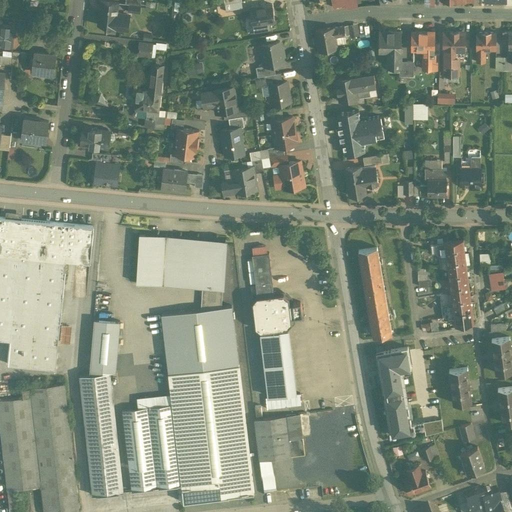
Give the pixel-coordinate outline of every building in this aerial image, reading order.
[(118,2),(101,0),(100,0),(98,21),(100,21),(99,23),(107,24),(108,24),(108,22),(116,23),(117,12),(118,2)] [(242,1),(224,4),(226,11),(243,8),(242,1)] [(139,5),(129,3),(128,5),(128,12),(138,13),(139,5)] [(272,3),(246,8),(247,13),(251,12),(254,31),(250,31),(250,32),(272,29),(271,22),(275,21),(272,3)] [(129,13),(117,12),(116,23),(108,22),(108,24),(107,24),(106,27),(128,29),(129,13)] [(15,24),(0,22),(0,40),(13,42),(15,24)] [(357,23),(349,24),(350,34),(351,36),(359,35),(357,23)] [(333,26),(315,29),(319,50),(337,47),(335,37),(350,34),(349,24),(348,24),(333,27),(333,26)] [(401,30),(379,30),(379,49),(389,49),(401,49),(401,30)] [(434,31),(412,30),(412,49),(412,48),(423,49),(423,68),(434,68),(434,44),(434,30),(434,31)] [(450,30),(450,31),(444,31),(444,49),(444,73),(458,73),(458,49),(464,49),(465,31),(459,31),(459,30),(450,30)] [(511,30),(502,31),(502,43),(508,42),(508,56),(508,60),(509,60),(508,69),(511,69),(511,30)] [(496,31),(476,31),(476,49),(476,61),(485,61),(485,49),(496,49),(496,31)] [(282,41),(262,44),(266,65),(285,62),(282,41)] [(152,43),(140,42),(138,54),(151,56),(152,43)] [(401,49),(389,49),(389,63),(399,63),(399,60),(401,60),(401,49)] [(20,51),(13,51),(11,65),(18,66),(20,51)] [(27,52),(20,51),(18,66),(25,67),(27,52)] [(56,54),(34,51),(32,71),(33,71),(33,70),(44,71),(44,72),(53,73),(56,54)] [(198,63),(190,63),(190,71),(198,71),(198,63)] [(18,66),(11,65),(10,79),(16,80),(18,66)] [(150,90),(137,89),(135,107),(138,107),(158,109),(162,66),(153,65),(150,90)] [(378,66),(365,68),(366,74),(373,73),(380,72),(378,66)] [(280,72),(265,75),(266,85),(271,84),(270,83),(282,81),(280,72)] [(354,76),(336,79),(339,100),(358,97),(356,88),(363,87),(362,86),(374,84),(375,85),(373,73),(366,74),(354,76)] [(282,81),(270,83),(271,84),(274,104),(291,101),(287,80),(282,81)] [(233,86),(213,90),(202,92),(202,93),(204,92),(206,104),(204,105),(215,103),(217,111),(223,110),(237,108),(237,107),(233,86)] [(450,87),(438,87),(438,102),(450,103),(450,87)] [(412,104),(405,104),(405,122),(413,122),(412,104)] [(246,105),(237,107),(237,108),(223,110),(225,118),(243,115),(248,114),(246,105)] [(158,109),(138,107),(137,116),(146,117),(158,118),(159,109),(158,109)] [(358,109),(338,113),(339,122),(337,122),(341,144),(343,144),(344,153),(365,150),(364,143),(372,142),(371,139),(384,137),(381,115),(368,117),(367,114),(366,114),(367,118),(360,119),(358,109)] [(243,115),(229,117),(230,127),(240,125),(240,126),(244,125),(243,115)] [(293,116),(272,119),(274,133),(296,129),(295,126),(294,126),(293,116)] [(49,120),(24,117),(21,137),(22,137),(33,138),(33,139),(46,140),(49,120)] [(158,118),(146,117),(145,126),(164,128),(164,119),(158,118)] [(184,118),(172,117),(171,126),(177,127),(177,126),(183,127),(184,118)] [(131,126),(119,125),(118,133),(130,134),(131,126)] [(230,127),(222,128),(225,154),(244,151),(240,126),(240,125),(230,127)] [(108,129),(84,126),(82,144),(105,147),(106,139),(109,139),(110,132),(107,132),(108,129)] [(183,127),(177,126),(177,127),(175,140),(199,143),(199,139),(198,136),(199,130),(199,129),(198,129),(183,127)] [(296,129),(274,133),(276,146),(283,145),(297,143),(295,133),(296,132),(296,129)] [(18,132),(10,131),(10,134),(9,146),(17,147),(18,132)] [(10,134),(0,133),(0,148),(8,149),(9,146),(10,134)] [(199,143),(175,140),(174,152),(174,153),(187,155),(195,156),(196,156),(196,155),(197,148),(198,146),(199,143)] [(283,145),(276,146),(268,147),(268,148),(260,150),(262,158),(285,154),(285,153),(283,145)] [(120,154),(92,151),(92,158),(97,159),(97,161),(109,163),(110,154),(120,155),(120,154)] [(187,155),(174,153),(174,152),(170,152),(169,160),(186,162),(187,155)] [(285,154),(262,158),(263,166),(280,164),(288,162),(287,153),(285,153),(285,154)] [(380,153),(363,156),(364,165),(382,162),(380,153)] [(480,155),(471,155),(471,166),(460,166),(460,184),(470,184),(470,187),(480,187),(480,184),(481,184),(481,166),(480,166),(480,155)] [(262,158),(251,159),(252,165),(253,165),(254,172),(264,171),(263,166),(262,158)] [(288,162),(280,164),(284,188),(304,184),(300,160),(288,162)] [(109,163),(97,161),(96,168),(93,171),(92,177),(95,179),(95,180),(117,183),(119,164),(109,163)] [(252,165),(232,168),(236,192),(257,188),(254,172),(253,165),(252,165)] [(361,165),(345,168),(349,195),(366,192),(365,185),(366,184),(368,181),(371,183),(378,182),(375,168),(369,169),(366,167),(362,168),(361,165)] [(187,170),(163,167),(161,187),(185,189),(186,181),(187,172),(187,170)] [(446,167),(425,167),(425,178),(427,178),(427,184),(420,184),(420,194),(447,194),(447,177),(446,177),(446,167)] [(203,174),(187,172),(186,181),(195,182),(194,186),(202,187),(203,174)] [(413,180),(404,180),(404,192),(413,192),(413,180)] [(94,225),(0,216),(0,338),(9,339),(7,363),(56,368),(66,260),(90,262),(94,225)] [(145,239),(142,282),(202,286),(222,287),(225,244),(171,240),(171,235),(166,234),(165,240),(145,239)] [(463,238),(445,240),(446,253),(465,251),(463,239),(463,238)] [(377,246),(359,249),(373,336),(391,333),(377,246)] [(482,251),(483,263),(493,262),(492,250),(482,251)] [(292,321),(291,315),(302,314),(302,313),(303,313),(301,301),(300,300),(290,301),(289,296),(284,291),(274,292),(269,251),(252,253),(257,295),(252,300),(255,325),(261,330),(262,341),(262,343),(263,344),(264,352),(263,354),(264,355),(265,362),(264,364),(265,365),(266,372),(265,374),(266,375),(267,382),(266,384),(268,385),(269,395),(295,392),(294,381),(295,380),(294,379),(293,371),(294,370),(292,369),(292,362),(293,360),(291,359),(290,352),(291,350),(290,349),(289,340),(290,339),(289,338),(287,327),(292,321)] [(465,251),(446,253),(448,266),(466,263),(465,251)] [(466,263),(448,266),(449,278),(467,276),(466,263)] [(502,270),(489,272),(490,281),(504,279),(502,270)] [(467,276),(449,278),(451,291),(469,288),(467,276)] [(504,279),(490,281),(491,289),(505,287),(504,279)] [(202,286),(201,309),(221,306),(222,287),(202,286)] [(469,288),(451,291),(453,303),(471,301),(469,288)] [(471,301),(453,303),(454,316),(455,323),(473,321),(471,301)] [(506,301),(494,307),(496,312),(509,306),(506,301)] [(161,313),(168,373),(239,364),(231,305),(221,306),(201,309),(161,313)] [(110,371),(116,371),(120,320),(94,318),(89,373),(110,371)] [(424,322),(425,329),(438,326),(437,320),(424,322)] [(511,355),(509,335),(492,338),(496,371),(511,369),(511,355)] [(446,358),(445,346),(435,347),(436,359),(446,358)] [(411,427),(400,350),(380,353),(391,430),(411,427)] [(239,364),(168,373),(172,403),(182,484),(181,484),(183,501),(220,497),(221,498),(222,500),(227,499),(228,498),(228,496),(229,496),(228,495),(254,492),(239,364)] [(467,366),(449,368),(453,402),(471,400),(467,366)] [(89,373),(79,374),(93,494),(123,490),(110,371),(89,373)] [(64,382),(22,387),(23,396),(0,398),(0,435),(8,507),(15,506),(15,511),(66,511),(79,511),(67,402),(66,392),(64,382)] [(511,385),(498,388),(502,421),(511,419),(511,385)] [(22,387),(0,389),(0,398),(23,396),(22,387)] [(280,402),(258,404),(259,413),(273,412),(274,414),(281,413),(280,402)] [(172,403),(122,409),(132,489),(181,484),(182,484),(172,403)] [(285,414),(254,418),(259,459),(260,459),(271,458),(290,455),(288,438),(285,414)] [(471,423),(460,425),(463,440),(474,437),(471,423)] [(303,436),(288,438),(290,455),(305,454),(303,436)] [(429,446),(422,448),(426,459),(433,457),(429,446)] [(477,446),(460,452),(463,460),(467,471),(468,473),(485,467),(477,446)] [(271,458),(260,459),(262,477),(273,475),(271,458)] [(467,471),(463,460),(457,462),(461,473),(467,471)] [(411,467),(407,468),(410,476),(404,478),(409,493),(431,486),(425,470),(421,472),(418,464),(411,467)] [(359,494),(359,482),(324,484),(324,496),(359,494)] [(495,490),(480,495),(485,511),(501,511),(502,511),(499,500),(495,490)] [(485,511),(480,495),(479,491),(464,496),(469,511),(485,511)] [(511,511),(509,497),(499,500),(502,511),(501,511),(511,511)]
